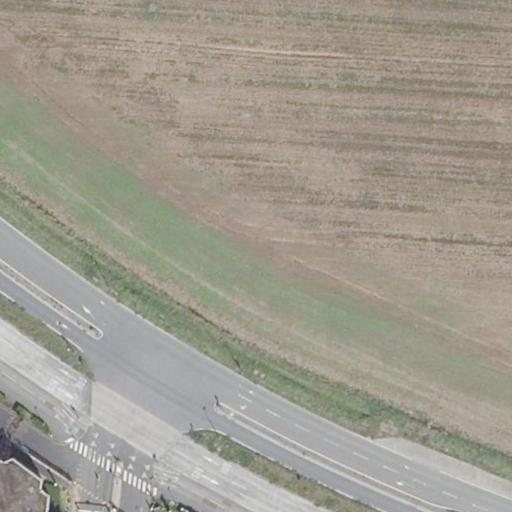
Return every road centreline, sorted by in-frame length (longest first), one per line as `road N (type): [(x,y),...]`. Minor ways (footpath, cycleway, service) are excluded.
road 1 (secondary): [(509,511),(432,487),(268,410),(173,356),(0,237)]
road 2 (secondary): [(0,281),(215,421),(406,511)]
